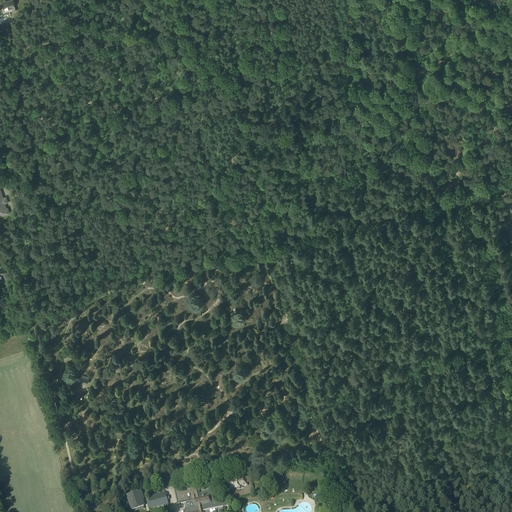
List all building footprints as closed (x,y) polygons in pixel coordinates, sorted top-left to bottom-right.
[(12,0),(8,0),(2,2),(4,10),(14,7),(12,0)] [(0,216),(10,214),(8,208),(6,208),(5,204),(8,203),(6,197),(3,198),(0,189),(0,216)] [(77,376),(76,382),(87,385),(88,377),(82,376),(81,377),(77,376)] [(233,480),(228,481),(229,486),(235,485),(235,488),(236,488),(236,489),(239,488),(240,488),(239,486),(246,484),(245,478),(240,479),(239,478),(233,479),(233,480)] [(178,503),(185,502),(187,509),(185,509),(185,511),(184,511),(202,511),(203,511),(224,506),(228,505),(227,500),(215,503),(212,491),(199,494),(197,488),(195,488),(194,485),(175,489),(178,503)] [(143,501),(141,493),(127,497),(130,510),(143,506),(142,502),(143,501)] [(149,501),(151,509),(168,505),(165,493),(148,498),(149,501)]
